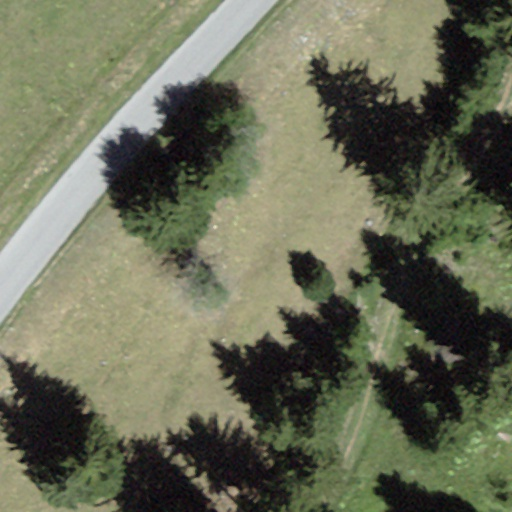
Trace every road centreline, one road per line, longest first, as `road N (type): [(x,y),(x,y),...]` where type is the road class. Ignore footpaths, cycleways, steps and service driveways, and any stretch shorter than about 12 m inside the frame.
road 1 (track): [(315,511),(351,441),(413,242),(511,70)]
road 2 (unclassified): [(259,0),(59,209),(0,289)]
